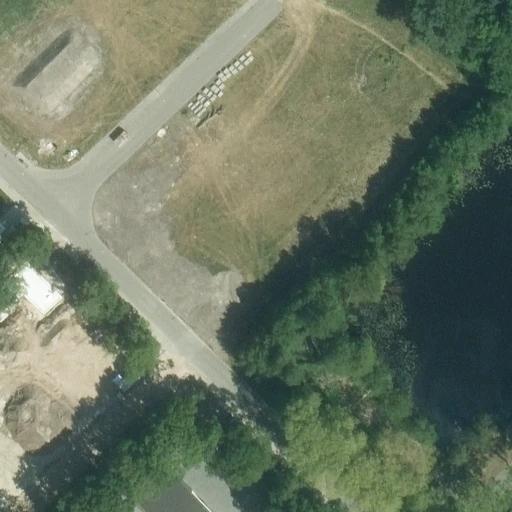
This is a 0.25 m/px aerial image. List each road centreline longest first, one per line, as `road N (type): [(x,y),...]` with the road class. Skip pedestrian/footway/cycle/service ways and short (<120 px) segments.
road 1 (residential): [(53,213),(356,511)]
road 2 (residential): [(53,213),(269,0)]
